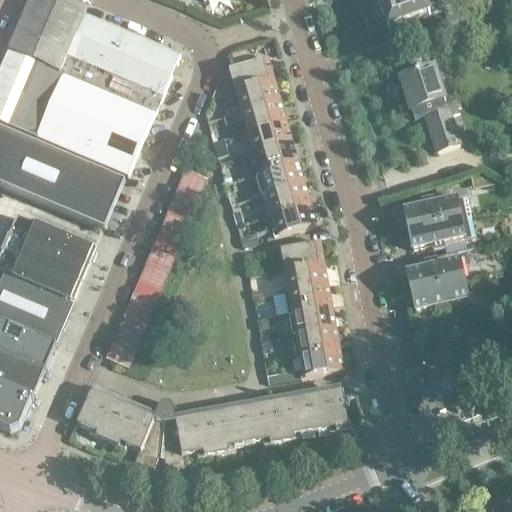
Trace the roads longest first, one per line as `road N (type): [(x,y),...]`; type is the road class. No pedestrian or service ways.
road 1 (unclassified): [(34,483),(187,125),(209,47)]
road 2 (residential): [(406,465),(392,436),(361,253),(294,20)]
road 3 (unclassified): [(406,465),(295,511)]
